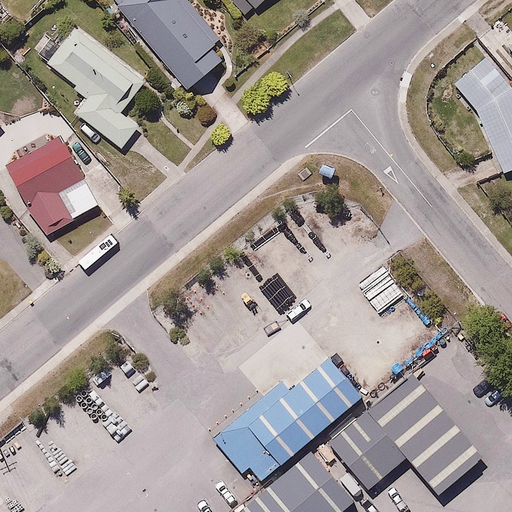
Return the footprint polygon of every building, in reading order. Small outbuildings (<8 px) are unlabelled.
[(112,0),(188,95),(227,64),(177,1),(178,0),(112,0)] [(243,0),(258,17),(277,0),(243,0)] [(78,117),(125,154),(144,130),(127,116),(152,84),(77,25),(48,62),(93,98),(78,117)] [(505,170),(511,166),(511,83),(483,51),(453,80),(479,108),(505,170)] [(42,96),(32,83),(17,95),(27,108),(42,96)] [(85,183),(64,144),(13,171),(51,242),(78,228),(61,195),(85,183)] [(497,203),(484,188),(472,199),(485,214),(497,203)] [(362,393),(330,356),(291,389),(282,379),(213,437),(240,470),(247,465),(259,479),(362,393)] [(479,460),(408,376),(364,413),(402,458),(435,497),(479,460)] [(402,458),(364,413),(328,441),(365,489),(402,458)] [(316,511),(339,511),(357,497),(310,445),(236,511),(235,511),(314,511),(316,511)]
